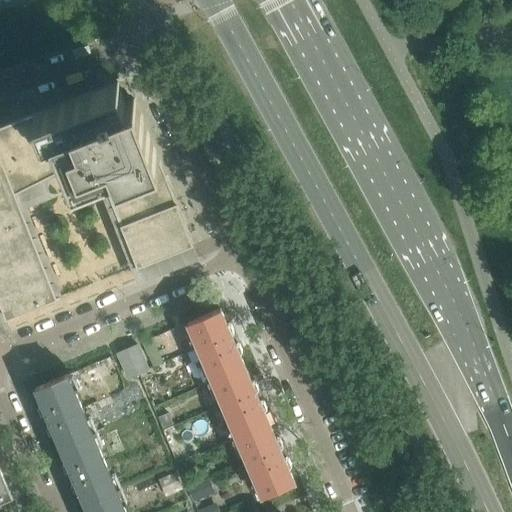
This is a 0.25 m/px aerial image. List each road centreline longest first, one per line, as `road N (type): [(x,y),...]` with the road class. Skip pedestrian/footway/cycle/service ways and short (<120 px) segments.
road 1 (primary): [(220,0),(486,511)]
road 2 (primary): [(511,460),(415,247),(289,2)]
road 3 (residential): [(344,511),(236,260)]
road 4 (residential): [(0,353),(236,260)]
road 5 (residential): [(236,260),(144,63),(123,49)]
road 6 (residential): [(50,511),(0,390)]
road 7 (residential): [(0,89),(123,49)]
